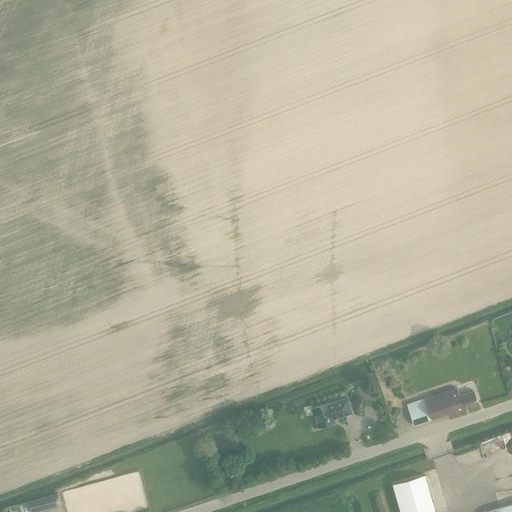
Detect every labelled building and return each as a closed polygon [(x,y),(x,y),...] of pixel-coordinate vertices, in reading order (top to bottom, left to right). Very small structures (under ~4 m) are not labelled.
[(406,404),(413,425),(478,404),(474,391),(459,396),(456,388),(406,404)] [(312,409),(319,428),(334,423),(333,420),(352,413),(347,398),(328,405),(327,404),(312,409)] [(465,463),(480,459),(477,448),(462,452),(465,463)] [(434,511),(424,475),(392,484),(400,511),(434,511)] [(54,495),(29,501),(31,511),(34,511),(57,506),(54,495)] [(511,511),(511,503),(488,510),(488,511),(511,511)]
